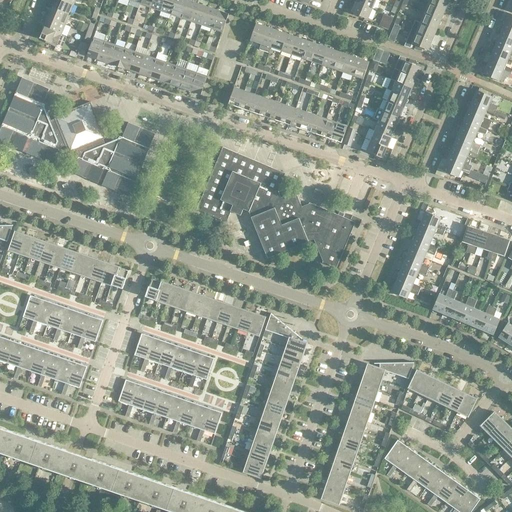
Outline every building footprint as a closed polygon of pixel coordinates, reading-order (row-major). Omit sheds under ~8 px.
[(73,4),(63,0),(54,0),(52,7),(69,14),(73,4)] [(163,0),(152,0),(150,7),(160,11),(163,0)] [(175,0),(163,0),(160,11),(170,14),(175,0)] [(186,0),(175,0),(170,14),(181,18),(186,0)] [(197,3),(187,0),(186,0),(181,18),(191,21),(197,3)] [(375,0),(356,0),(355,2),(372,9),(375,0)] [(448,0),(429,0),(428,3),(445,10),(448,0)] [(372,9),(355,2),(351,12),(367,19),(372,9)] [(207,7),(197,3),(191,21),(201,25),(207,7)] [(445,10),(428,3),(424,13),(440,20),(445,10)] [(69,14),(52,7),(47,17),(65,24),(69,14)] [(218,10),(207,7),(201,25),(211,28),(218,10)] [(228,14),(218,10),(211,28),(222,32),(228,14)] [(440,20),(424,13),(420,23),(436,30),(440,20)] [(385,15),(380,26),(388,30),(393,18),(389,16),(385,15)] [(65,24),(47,17),(43,27),(61,34),(65,24)] [(414,20),(410,30),(432,39),(436,30),(420,23),(414,20)] [(79,22),(76,29),(85,32),(87,25),(79,22)] [(266,27),(256,23),(250,40),(261,43),(266,27)] [(511,26),(504,24),(500,34),(511,38),(511,26)] [(61,34),(43,27),(39,37),(51,42),(50,44),(56,46),(61,34)] [(276,30),(266,27),(261,43),(259,49),(269,53),(271,47),(276,30)] [(287,34),(276,30),(271,47),(281,50),(287,34)] [(432,39),(410,30),(404,46),(410,47),(411,43),(428,50),(432,39)] [(297,37),(287,34),(281,50),(291,54),(297,37)] [(390,34),(388,39),(394,42),(396,36),(390,34)] [(511,38),(500,34),(496,44),(511,50),(511,38)] [(104,41),(93,37),(87,56),(98,59),(104,41)] [(307,41),(297,37),(291,54),(301,57),(307,41)] [(114,45),(104,41),(98,59),(108,63),(114,45)] [(317,44),(307,41),(301,57),(312,61),(317,44)] [(77,54),(83,57),(87,45),(81,43),(77,54)] [(328,48),(317,44),(312,61),(322,64),(328,48)] [(511,50),(496,44),(492,53),(507,60),(509,54),(511,55),(511,50)] [(124,48),(114,45),(108,63),(118,66),(124,48)] [(135,52),(124,48),(118,66),(128,70),(135,52)] [(338,51),(328,48),(322,64),(332,68),(338,51)] [(383,50),(377,48),(373,60),(377,61),(378,62),(383,50)] [(348,55),(338,51),(332,68),(342,71),(348,55)] [(145,55),(135,52),(128,70),(139,73),(145,55)] [(492,53),(487,63),(511,73),(511,70),(511,68),(504,66),(507,60),(492,53)] [(155,59),(145,55),(139,73),(149,77),(155,59)] [(358,58),(348,55),(342,71),(352,75),(358,58)] [(394,69),(400,71),(416,78),(420,67),(404,61),(405,58),(400,56),(394,69)] [(369,62),(358,58),(352,75),(363,79),(369,62)] [(165,62),(155,59),(149,77),(159,80),(165,62)] [(176,66),(165,62),(159,80),(169,84),(176,66)] [(487,63),(483,74),(503,82),(506,76),(509,77),(511,73),(487,63)] [(186,69),(176,66),(169,84),(180,87),(186,69)] [(196,73),(186,69),(180,87),(190,91),(196,73)] [(416,78),(400,71),(395,81),(412,88),(416,78)] [(207,76),(196,73),(190,91),(201,94),(207,76)] [(22,78),(0,128),(0,141),(53,165),(61,147),(65,145),(69,153),(90,102),(54,117),(55,119),(50,121),(46,109),(47,104),(43,103),(49,89),(22,78)] [(387,89),(391,91),(408,98),(412,88),(395,81),(391,79),(387,89)] [(244,91),(234,87),(228,104),(239,107),(244,91)] [(476,90),(472,100),(495,110),(497,106),(489,103),(492,96),(476,90)] [(255,94),(244,91),(239,107),(249,111),(255,94)] [(408,98),(391,91),(387,101),(403,108),(408,98)] [(265,98),(255,94),(249,111),(259,114),(265,98)] [(275,101),(265,98),(259,114),(269,118),(275,101)] [(472,100),(468,110),(483,117),(485,111),(493,114),(495,110),(472,100)] [(285,105),(275,101),(269,118),(279,121),(285,105)] [(403,108),(387,101),(383,111),(399,118),(403,108)] [(98,122),(90,102),(69,153),(76,150),(78,154),(71,172),(129,196),(155,134),(128,122),(122,136),(118,134),(116,139),(104,143),(102,139),(105,138),(100,127),(101,124),(98,122)] [(295,108),(285,105),(279,121),(290,125),(295,108)] [(306,112),(295,108),(290,125),(300,128),(306,112)] [(373,118),(379,121),(395,127),(399,118),(383,111),(377,108),(373,118)] [(468,110),(464,120),(487,130),(491,120),(483,117),(468,110)] [(316,115),(306,112),(300,128),(310,132),(316,115)] [(326,119),(316,115),(310,132),(320,135),(326,119)] [(336,122),(326,119),(320,135),(331,139),(336,122)] [(464,120),(459,130),(475,137),(477,131),(485,134),(487,130),(464,120)] [(395,127),(379,121),(375,131),(391,137),(395,127)] [(347,126),(336,122),(331,139),(341,143),(347,126)] [(500,124),(497,132),(504,134),(507,127),(500,124)] [(459,130),(455,140),(470,147),(475,137),(459,130)] [(391,137),(375,131),(370,141),(387,147),(391,137)] [(354,134),(348,132),(344,143),(350,146),(354,134)] [(455,140),(451,150),(466,157),(470,147),(455,140)] [(387,147),(370,141),(366,151),(382,158),(387,147)] [(223,147),(196,209),(226,222),(231,211),(240,215),(243,209),(249,212),(248,211),(280,198),(278,190),(285,173),(223,147)] [(451,150),(447,160),(470,170),(472,166),(467,164),(470,158),(466,157),(451,150)] [(447,160),(442,170),(458,177),(460,171),(468,174),(470,170),(447,160)] [(470,171),(468,175),(469,177),(485,184),(487,178),(470,171)] [(324,199),(327,193),(315,188),(313,194),(324,199)] [(295,192),(280,198),(248,211),(249,212),(251,217),(267,258),(313,239),(314,239),(301,207),(295,192)] [(309,204),(301,207),(314,239),(313,239),(322,261),(322,262),(336,268),(348,239),(351,241),(353,236),(350,234),(353,227),(358,229),(361,219),(352,215),(350,220),(342,217),(344,213),(339,211),(338,215),(309,203),(309,204)] [(425,211),(421,221),(444,231),(446,227),(438,224),(440,218),(437,216),(425,211)] [(421,221),(417,231),(432,238),(434,232),(442,235),(444,231),(421,221)] [(12,226),(12,225),(0,225),(0,239),(3,240),(7,241),(12,226)] [(468,226),(462,241),(469,244),(466,252),(470,253),(478,229),(468,226)] [(478,229),(470,253),(474,255),(477,246),(483,248),(488,233),(478,229)] [(417,231),(412,241),(428,248),(432,238),(417,231)] [(9,250),(19,253),(25,235),(15,232),(9,250)] [(488,233),(483,248),(489,251),(486,259),(490,260),(492,254),(493,252),(499,236),(488,233)] [(36,239),(25,235),(19,253),(30,257),(36,239)] [(499,236),(493,252),(504,256),(509,240),(499,236)] [(46,242),(36,239),(30,257),(40,260),(46,242)] [(412,241),(408,251),(424,258),(426,252),(434,255),(436,251),(430,249),(428,248),(412,241)] [(56,246),(46,242),(40,260),(50,264),(56,246)] [(66,249),(56,246),(50,264),(60,267),(66,249)] [(77,253),(66,249),(60,267),(71,271),(77,253)] [(408,251),(404,261),(419,268),(422,269),(427,271),(429,267),(421,263),(424,258),(408,251)] [(87,256),(77,253),(71,271),(81,274),(87,256)] [(97,260),(87,256),(81,274),(91,278),(97,260)] [(107,263),(97,260),(91,278),(101,281),(107,263)] [(404,261),(400,271),(415,278),(419,268),(404,261)] [(118,267),(107,263),(101,281),(112,285),(118,267)] [(128,270),(118,267),(112,285),(122,288),(128,270)] [(400,271),(396,281),(419,291),(421,287),(413,283),(415,278),(400,271)] [(162,282),(151,278),(145,296),(156,300),(162,282)] [(69,279),(66,287),(72,290),(75,281),(69,279)] [(396,281),(391,291),(407,298),(409,292),(417,295),(419,291),(396,281)] [(172,285),(162,282),(156,300),(166,303),(172,285)] [(182,289),(172,285),(166,303),(176,307),(182,289)] [(439,294),(433,309),(443,313),(453,290),(448,288),(445,296),(439,294)] [(193,292),(182,289),(176,307),(186,310),(193,292)] [(453,290),(443,313),(453,317),(459,302),(453,300),(457,292),(453,290)] [(203,296),(193,292),(186,310),(197,314),(203,296)] [(42,300),(30,295),(23,317),(33,321),(31,326),(35,327),(37,322),(35,321),(42,300)] [(213,299),(203,296),(197,314),(207,317),(213,299)] [(223,303),(213,299),(207,317),(217,321),(223,303)] [(54,304),(42,300),(35,321),(37,322),(47,325),(54,304)] [(459,302),(453,317),(463,322),(469,306),(459,302)] [(234,306),(223,303),(217,321),(228,324),(234,306)] [(66,308),(54,304),(47,325),(57,329),(55,334),(59,335),(61,330),(59,329),(66,308)] [(244,310),(234,306),(228,324),(238,328),(244,310)] [(469,306),(463,322),(473,326),(479,310),(469,306)] [(489,315),(483,330),(493,334),(499,319),(493,316),(496,308),(493,307),(492,307),(490,312),(489,315)] [(78,312),(66,308),(59,329),(61,330),(71,333),(78,312)] [(254,313),(244,310),(238,328),(248,331),(254,313)] [(479,310),(473,326),(483,330),(489,315),(479,310)] [(90,316),(78,312),(71,333),(81,337),(79,342),(83,344),(85,338),(83,337),(90,316)] [(265,317),(254,313),(248,331),(259,335),(265,317)] [(297,335),(271,313),(265,330),(269,331),(289,338),(294,340),(294,339),(297,335)] [(102,320),(90,316),(83,337),(85,338),(95,342),(102,320)] [(511,325),(507,323),(498,336),(508,343),(511,335),(511,325)] [(154,338),(141,333),(134,355),(144,359),(143,364),(146,365),(148,360),(146,359),(154,338)] [(15,342),(3,338),(0,345),(0,360),(7,363),(15,342)] [(166,342),(154,338),(146,359),(148,360),(158,363),(166,342)] [(289,338),(286,348),(302,354),(306,343),(294,339),(294,340),(289,338)] [(27,346),(15,342),(7,363),(17,367),(19,367),(27,346)] [(177,346),(166,342),(158,363),(168,367),(166,372),(170,374),(172,368),(170,367),(177,346)] [(38,350),(27,346),(19,367),(17,367),(15,372),(19,374),(21,368),(31,371),(38,350)] [(189,350),(177,346),(170,367),(172,368),(182,371),(189,350)] [(302,354),(286,348),(282,358),(299,364),(302,354)] [(50,354),(38,350),(31,371),(41,375),(39,380),(43,382),(45,376),(43,376),(50,354)] [(201,354),(189,350),(182,371),(192,375),(190,380),(194,382),(196,376),(194,376),(201,354)] [(62,358),(50,354),(43,376),(45,376),(55,380),(62,358)] [(214,358),(201,354),(194,376),(196,376),(206,380),(214,358)] [(74,362),(62,358),(55,380),(65,383),(67,384),(74,362)] [(299,364),(282,358),(279,369),(295,374),(299,364)] [(87,366),(74,362),(67,384),(65,383),(63,389),(67,390),(69,384),(79,388),(87,366)] [(414,363),(414,362),(379,363),(379,368),(379,369),(384,370),(404,377),(408,379),(413,363),(414,363)] [(367,364),(364,375),(381,381),(384,370),(379,369),(379,368),(367,364)] [(295,374),(279,369),(275,379),(292,384),(295,374)] [(408,387),(418,392),(427,375),(417,370),(408,387)] [(381,381),(364,375),(360,385),(377,391),(381,381)] [(436,380),(427,375),(418,392),(428,397),(436,380)] [(292,384),(275,379),(272,389),(288,395),(292,384)] [(138,384),(125,380),(118,401),(129,405),(130,405),(138,384)] [(446,385),(436,380),(428,397),(438,402),(446,385)] [(150,388),(138,384),(130,405),(129,405),(127,410),(131,412),(132,406),(142,409),(150,388)] [(377,391),(360,385),(357,395),(374,401),(377,391)] [(456,389),(446,385),(438,402),(448,406),(456,389)] [(162,392),(150,388),(142,409),(152,413),(151,418),(154,420),(156,414),(154,414),(162,392)] [(288,395),(272,389),(268,399),(285,405),(288,395)] [(466,394),(456,389),(448,406),(457,411),(466,394)] [(174,396),(162,392),(154,414),(156,414),(166,418),(174,396)] [(476,399),(466,394),(457,411),(468,416),(476,399)] [(374,401),(357,395),(353,405),(370,411),(374,401)] [(186,400),(174,396),(166,418),(176,421),(178,422),(186,400)] [(285,405),(268,399),(265,410),(281,415),(285,405)] [(197,404),(186,400),(178,422),(176,421),(174,427),(178,428),(180,422),(190,426),(197,404)] [(209,408),(197,404),(190,426),(200,429),(198,435),(202,436),(204,431),(202,430),(209,408)] [(414,404),(412,409),(414,410),(420,413),(423,408),(414,404)] [(370,411),(353,405),(350,416),(367,421),(370,411)] [(222,413),(209,408),(202,430),(204,431),(214,434),(222,413)] [(281,415),(265,410),(261,420),(278,426),(281,415)] [(481,425),(489,433),(502,420),(494,412),(481,425)] [(367,421),(350,416),(346,426),(363,432),(367,421)] [(278,426),(261,420),(258,430),(274,436),(278,426)] [(510,427),(502,420),(489,433),(496,441),(510,427)] [(363,432),(346,426),(343,436),(359,442),(363,432)] [(0,427),(0,452),(11,456),(11,454),(21,458),(21,460),(38,465),(39,464),(49,467),(48,469),(65,475),(66,473),(70,474),(76,477),(76,478),(93,484),(93,483),(103,486),(103,488),(120,493),(121,492),(131,495),(130,497),(148,503),(148,501),(158,505),(158,506),(174,511),(175,511),(179,511),(247,511),(198,495),(161,482),(143,476),(77,454),(61,448),(0,427)] [(511,440),(511,429),(510,427),(496,441),(504,449),(511,440)] [(274,436),(258,430),(254,440),(271,446),(274,436)] [(359,442),(343,436),(339,447),(356,452),(359,442)] [(271,446),(254,440),(251,451),(267,456),(271,446)] [(408,447),(397,440),(384,458),(393,465),(390,470),(393,472),(396,467),(395,466),(408,447)] [(476,446),(469,440),(467,443),(473,449),(476,446)] [(356,452),(339,447),(336,457),(353,463),(356,452)] [(418,455),(408,447),(395,466),(396,467),(405,473),(418,455)] [(267,456),(251,451),(247,461),(264,467),(267,456)] [(428,462),(418,455),(405,473),(414,479),(410,484),(413,487),(417,482),(415,481),(428,462)] [(353,463),(336,457),(332,467),(349,473),(353,463)] [(264,467),(247,461),(243,471),(260,477),(264,467)] [(439,469),(428,462),(415,481),(417,482),(425,488),(439,469)] [(349,473),(332,467),(329,477),(346,483),(349,473)] [(449,477),(439,469),(425,488),(434,494),(431,499),(434,501),(437,496),(436,495),(449,477)] [(346,483),(329,477),(325,488),(342,493),(346,483)] [(459,484),(449,477),(436,495),(437,496),(446,503),(459,484)] [(503,480),(509,485),(511,482),(506,477),(503,480)] [(469,491),(459,484),(446,503),(455,509),(452,511),(457,511),(458,511),(456,510),(469,491)] [(342,493),(325,488),(321,498),(338,504),(342,493)] [(470,511),(480,499),(469,491),(456,510),(458,511),(459,511),(470,511)]
